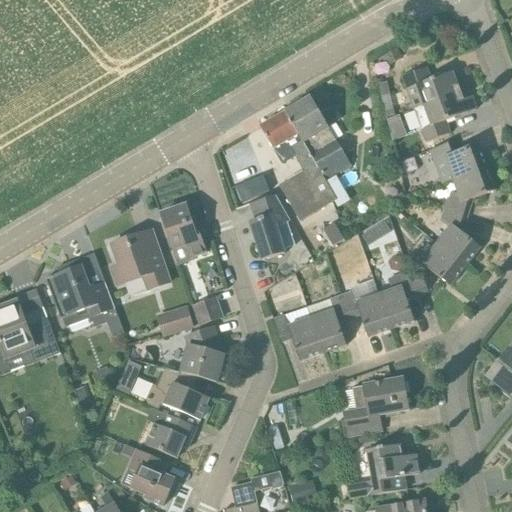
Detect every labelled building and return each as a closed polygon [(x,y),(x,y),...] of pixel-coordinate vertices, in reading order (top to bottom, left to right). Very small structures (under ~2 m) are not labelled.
[(397,49),(383,58),(388,66),(402,58),(397,49)] [(424,107),(460,94),(453,73),(431,81),(426,69),(403,78),(407,90),(405,91),(412,112),(424,107)] [(386,83),(379,85),(388,118),(395,116),(386,83)] [(460,94),(424,107),(432,127),(422,130),(426,143),(450,135),(446,122),(468,114),(460,94)] [(312,99),(287,113),(324,177),(323,178),(341,207),(350,201),(336,177),(352,167),(337,142),(337,143),(329,129),(335,125),(335,117),(331,108),(321,115),(312,99)] [(324,177),(287,113),(261,128),(282,165),(296,156),(308,178),(295,186),(291,180),(279,187),(300,223),(325,209),(334,203),(338,209),(341,207),(323,178),(324,177)] [(453,180),(453,181),(487,169),(479,145),(456,154),(453,143),(428,152),(440,186),(453,180)] [(448,199),(445,209),(468,217),(473,200),(496,192),(487,169),(453,181),(461,201),(456,202),(448,199)] [(264,178),(236,189),(241,204),(270,193),(264,178)] [(285,255),(277,227),(291,222),(276,197),(236,210),(237,211),(251,207),(256,222),(250,224),(262,262),(285,255)] [(194,261),(194,258),(207,254),(195,222),(192,222),(187,207),(162,216),(179,267),(194,261)] [(450,229),(437,245),(466,268),(481,249),(462,234),(468,217),(445,209),(441,222),(450,229)] [(385,222),(373,229),(380,240),(391,233),(385,222)] [(334,225),(323,231),(332,247),(343,240),(334,225)] [(171,283),(155,239),(142,243),(140,237),(111,247),(118,267),(110,270),(117,287),(143,278),(148,292),(171,283)] [(466,268),(437,245),(422,265),(450,287),(466,268)] [(92,319),(116,310),(105,283),(90,289),(82,267),(79,268),(76,261),(56,269),(58,276),(46,280),(61,321),(62,320),(65,329),(92,319)] [(403,288),(380,296),(392,331),(415,322),(407,300),(429,292),(421,270),(399,277),(403,288)] [(353,293),(342,297),(350,320),(360,316),(368,339),(392,331),(380,296),(357,304),(353,293)] [(335,312),(312,320),(324,354),(347,346),(339,324),(350,320),(342,297),(331,301),(335,312)] [(216,300),(194,308),(200,327),(223,319),(216,300)] [(35,364),(54,357),(40,322),(27,327),(18,303),(2,309),(4,314),(0,315),(0,345),(4,354),(0,355),(0,374),(1,378),(11,373),(8,365),(21,360),(24,368),(35,364)] [(157,317),(164,339),(194,330),(188,307),(157,317)] [(125,334),(118,316),(107,321),(113,339),(125,334)] [(324,354),(312,320),(289,328),(285,317),(274,321),(282,343),(293,340),(300,362),(324,354)] [(190,346),(182,374),(196,378),(217,384),(225,356),(223,355),(213,328),(187,338),(190,346)] [(511,348),(487,378),(511,397),(511,396),(511,348)] [(172,410),(169,417),(196,428),(199,421),(200,422),(210,400),(190,391),(196,378),(182,374),(165,370),(158,388),(152,385),(145,401),(147,406),(158,411),(160,407),(163,408),(164,406),(172,410)] [(130,397),(135,384),(121,378),(116,391),(130,397)] [(355,410),(342,413),(347,439),(382,432),(379,417),(409,411),(403,380),(364,387),(351,389),(355,410)] [(86,388),(76,392),(81,406),(91,402),(86,388)] [(197,429),(196,428),(169,417),(164,429),(155,425),(146,447),(177,460),(182,449),(190,445),(197,429)] [(134,459),(138,451),(125,446),(122,454),(134,459)] [(373,483),(365,484),(367,498),(407,491),(404,478),(420,475),(417,456),(403,458),(400,446),(367,452),(373,483)] [(134,459),(129,471),(138,475),(132,490),(148,496),(146,500),(164,508),(175,481),(160,475),(165,463),(138,451),(134,459)] [(0,495),(10,489),(0,473),(0,495)] [(259,511),(255,493),(283,486),(280,473),(251,480),(252,484),(233,488),(238,508),(223,511),(259,511)] [(38,484),(40,479),(38,474),(32,474),(29,479),(32,484),(38,484)] [(72,477),(60,483),(65,492),(76,485),(72,477)] [(305,493),(302,484),(289,488),(294,506),(307,502),(305,493)] [(108,510),(103,511),(120,511),(116,505),(115,505),(109,494),(101,499),(108,510)] [(426,511),(425,502),(378,511),(377,511),(426,511)]
